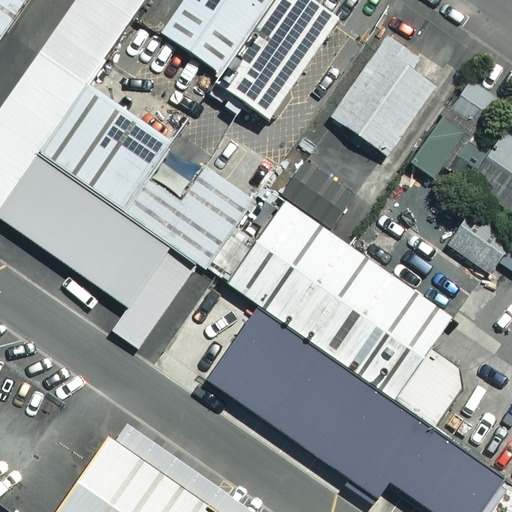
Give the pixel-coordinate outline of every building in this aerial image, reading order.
[(142,0),(72,0),(0,104),(0,206),(37,151),(197,262),(205,268),(235,226),(253,199),(205,164),(180,196),(147,174),(171,139),(87,81),(142,0)] [(0,0),(0,37),(26,0),(0,0)] [(174,0),(153,32),(219,76),(270,0),(174,0)] [(310,0),(270,0),(219,76),(276,114),(339,20),(310,0)] [(377,44),(323,115),(380,158),(434,87),(377,44)] [(461,83),(408,162),(444,186),(497,107),(461,83)] [(463,189),(511,222),(511,133),(505,129),(463,189)] [(197,262),(37,151),(0,206),(0,217),(127,307),(112,329),(138,348),(197,262)] [(235,226),(205,268),(256,302),(434,426),(461,387),(458,367),(429,346),(451,315),(285,198),(255,240),(235,226)] [(489,229),(494,222),(471,206),(445,243),(489,273),(510,243),(489,229)] [(511,257),(508,254),(459,327),(511,362),(511,257)] [(434,426),(256,302),(206,379),(377,497),(388,480),(433,511),(479,511),(504,475),(434,426)] [(265,511),(121,411),(50,511),(265,511)]
